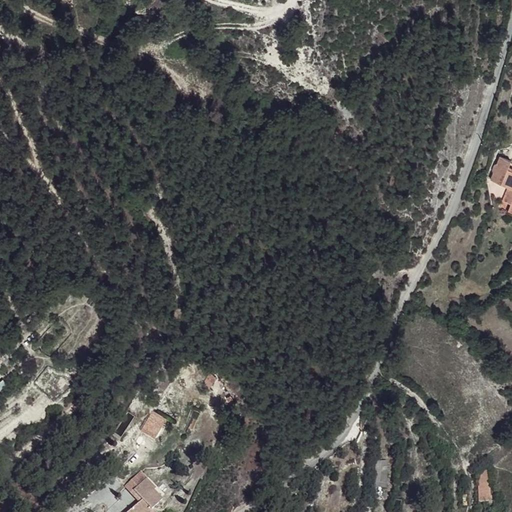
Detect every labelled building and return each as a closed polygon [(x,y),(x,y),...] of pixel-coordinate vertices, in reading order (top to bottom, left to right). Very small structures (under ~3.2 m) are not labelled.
[(0,362),(8,356),(2,348),(0,349),(0,362)] [(386,488),(387,462),(376,462),(375,488),(386,488)] [(491,499),(490,488),(489,487),(489,485),(488,470),(478,470),(479,490),(477,490),(477,498),(479,498),(479,502),(490,502),(490,500),(491,499)] [(133,490),(146,478),(141,472),(125,487),(140,502),(142,500),(133,490)] [(152,510),(163,499),(154,490),(156,488),(146,478),(133,490),(142,500),(140,502),(128,511),(151,511),(153,511),(152,510)]
